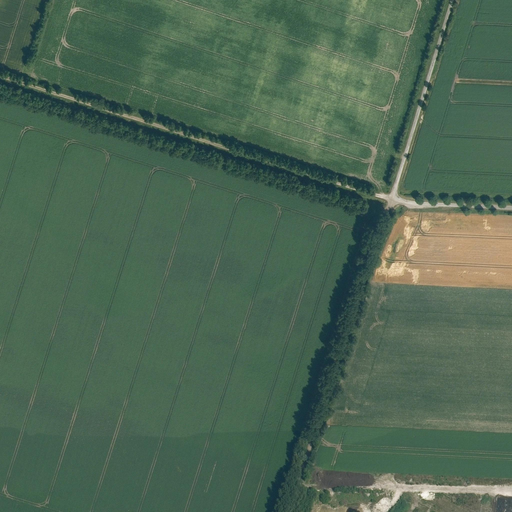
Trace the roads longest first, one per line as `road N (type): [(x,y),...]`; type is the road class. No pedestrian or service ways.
road 1 (track): [(0,74),(392,200),(291,511)]
road 2 (unclassified): [(451,0),(392,200)]
road 3 (unclassified): [(511,208),(392,200)]
